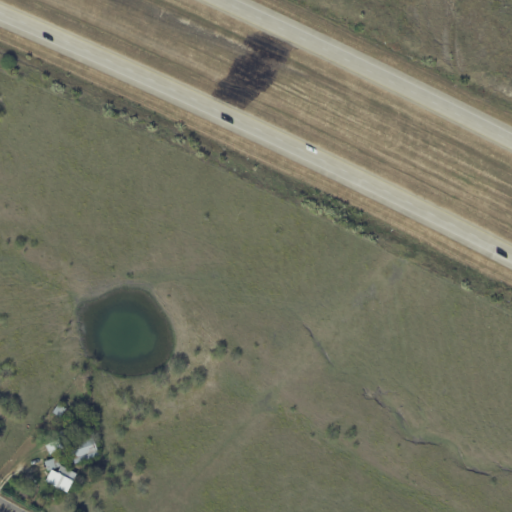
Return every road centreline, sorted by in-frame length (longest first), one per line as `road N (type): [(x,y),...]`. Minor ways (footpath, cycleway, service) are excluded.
road 1 (motorway): [(0,31),(426,207),(511,252)]
road 2 (motorway): [(511,148),(216,0)]
